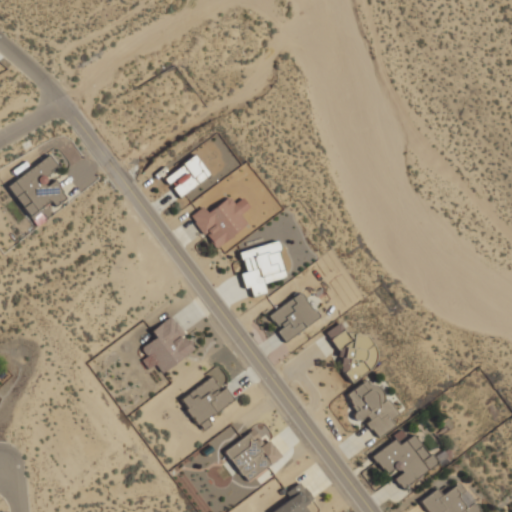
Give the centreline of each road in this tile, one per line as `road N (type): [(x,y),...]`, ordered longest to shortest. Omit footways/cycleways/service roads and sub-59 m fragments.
road 1 (residential): [(370,511),(63,103),(0,42)]
road 2 (track): [(63,103),(84,78),(217,0)]
